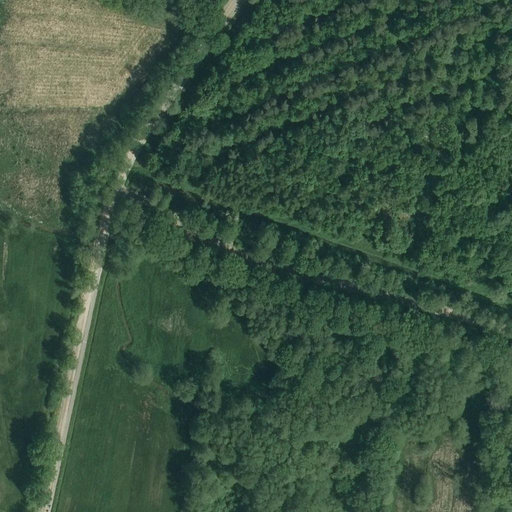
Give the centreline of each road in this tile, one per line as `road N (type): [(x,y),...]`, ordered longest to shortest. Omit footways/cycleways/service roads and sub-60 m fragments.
road 1 (track): [(113,189),(249,258),(511,329)]
road 2 (track): [(43,511),(113,189)]
road 3 (track): [(113,189),(236,0)]
